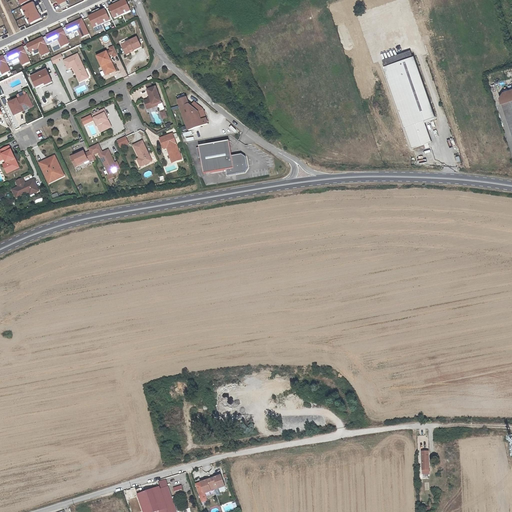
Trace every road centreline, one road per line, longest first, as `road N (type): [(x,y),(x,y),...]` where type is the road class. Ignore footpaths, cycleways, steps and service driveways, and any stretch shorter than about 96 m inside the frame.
road 1 (tertiary): [(0,252),(93,218),(311,182),(398,178),(511,188)]
road 2 (unclassified): [(41,511),(220,456),(381,429),(511,427)]
road 3 (tertiary): [(285,183),(93,215),(0,247)]
road 4 (tertiary): [(511,184),(331,176)]
road 5 (residential): [(165,61),(288,157)]
